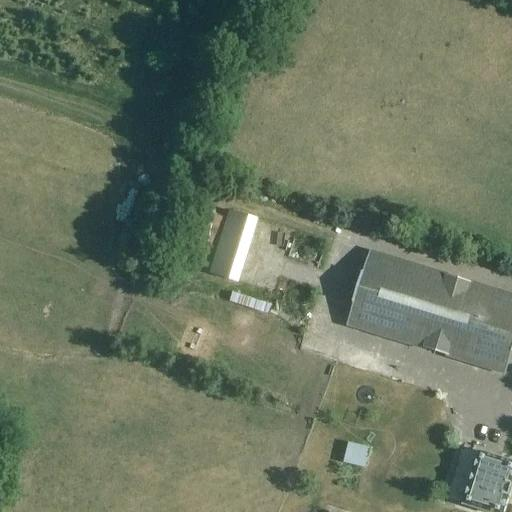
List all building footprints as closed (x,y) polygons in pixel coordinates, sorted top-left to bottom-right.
[(240,285),(259,221),(229,212),(210,276),(240,285)] [(511,298),(371,255),(364,276),(355,303),(356,304),(349,325),(504,374),(511,352),(511,350),(511,298)] [(285,306),(290,293),(256,280),(251,293),(285,306)] [(492,394),(476,391),(472,411),(487,414),(492,394)] [(369,433),(363,459),(385,463),(390,437),(369,433)] [(481,511),(504,511),(511,486),(511,463),(480,454),(463,506),(481,511)]
